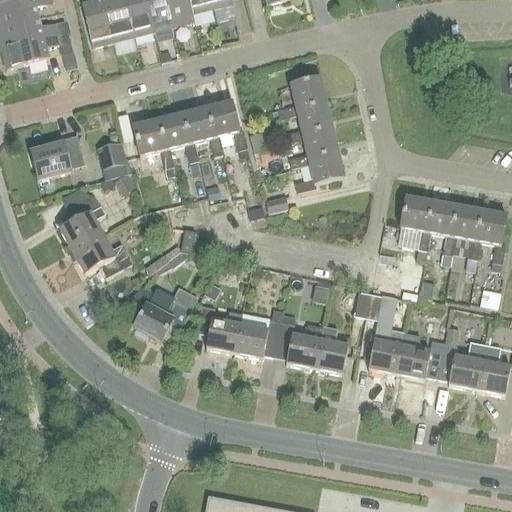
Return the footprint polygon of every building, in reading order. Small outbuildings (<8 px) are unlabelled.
[(0,31),(38,22),(36,12),(52,8),(50,0),(38,0),(0,9),(0,31)] [(0,0),(0,9),(38,0),(0,0)] [(92,52),(112,46),(100,0),(89,0),(91,6),(81,9),(92,52)] [(133,41),(122,0),(116,0),(113,1),(112,0),(100,0),(112,46),(133,41)] [(122,0),(133,41),(153,36),(143,0),(122,0)] [(173,31),(165,0),(143,0),(153,36),(173,31)] [(165,0),(173,31),(194,26),(192,18),(191,18),(186,0),(165,0)] [(211,13),(208,0),(186,0),(191,18),(192,18),(211,13)] [(208,0),(211,13),(232,8),(230,0),(208,0)] [(40,31),(38,22),(0,31),(0,51),(0,53),(67,36),(64,25),(40,31)] [(67,36),(0,53),(5,73),(48,63),(46,53),(58,49),(61,60),(72,57),(67,36)] [(279,124),(296,119),(295,115),(325,107),(319,83),(289,90),(294,110),(277,115),(279,124)] [(230,107),(206,113),(213,142),(218,141),(233,137),(237,155),(247,153),(242,134),(238,135),(230,107)] [(284,148),(302,144),(301,139),(331,132),(325,107),(295,115),(296,119),(300,135),(282,139),(284,148)] [(213,161),(222,159),(218,141),(213,142),(206,113),(181,119),(188,148),(193,147),(209,143),(213,161)] [(198,165),(193,147),(188,148),(181,119),(156,125),(164,155),(169,153),(184,150),(189,167),(198,165)] [(174,171),(169,153),(164,155),(156,125),(132,131),(139,161),(160,156),(164,173),(174,171)] [(290,173),(308,169),(307,164),(337,157),(331,132),(301,139),(302,144),(306,159),(288,163),(290,173)] [(69,173),(83,169),(75,140),(45,148),(46,152),(29,157),(36,184),(69,176),(69,173)] [(103,183),(128,177),(121,147),(96,153),(103,183)] [(343,181),(337,157),(307,164),(308,169),(312,184),(294,188),(296,197),(315,192),(314,188),(343,181)] [(121,201),(135,193),(127,179),(113,187),(121,201)] [(251,231),(266,229),(262,194),(246,196),(251,231)] [(71,256),(101,239),(93,224),(104,219),(93,199),(66,214),(72,226),(59,233),(71,256)] [(268,218),(287,213),(284,200),(265,204),(268,218)] [(424,237),(429,206),(404,202),(399,232),(420,236),(416,264),(425,266),(430,238),(424,237)] [(449,241),(454,211),(429,206),(424,237),(430,238),(445,241),(440,269),(450,270),(455,242),(449,241)] [(474,276),(476,264),(479,247),(474,246),(479,215),(454,211),(449,241),(455,242),(470,245),(465,275),(474,276)] [(474,246),(479,247),(495,250),(492,267),(501,268),(504,250),(499,249),(505,220),(479,215),(474,246)] [(183,235),(180,252),(179,258),(187,260),(189,260),(191,249),(195,250),(196,239),(193,238),(193,237),(183,235)] [(109,254),(101,239),(71,256),(83,279),(97,271),(103,283),(131,268),(120,248),(109,254)] [(174,302),(155,292),(146,309),(145,309),(133,331),(161,346),(171,326),(182,331),(197,303),(179,293),(174,302)] [(365,323),(370,299),(346,295),(342,315),(353,317),(353,320),(365,323)] [(370,299),(365,323),(377,325),(381,301),(370,299)] [(204,353),(233,359),(241,319),(228,316),(226,327),(211,324),(213,314),(200,312),(196,336),(207,338),(204,353)] [(241,319),(233,359),(261,364),(262,360),(274,362),(282,319),(283,316),(272,314),(270,325),(268,325),(268,324),(241,319)] [(281,327),(274,362),(285,364),(285,368),(313,374),(321,332),(307,329),(304,342),(292,340),(294,329),(281,327)] [(321,332),(313,374),(341,379),(347,350),(332,347),(334,335),(321,332)] [(396,380),(404,338),(376,333),(367,375),(396,380)] [(418,341),(404,338),(396,380),(424,386),(425,382),(437,384),(445,340),(436,338),(435,347),(431,346),(429,356),(416,354),(418,341)] [(444,348),(437,384),(448,386),(447,390),(476,396),(485,350),(469,347),(466,364),(454,361),(456,351),(454,350),(444,348)] [(499,353),(485,350),(476,396),(504,401),(510,372),(496,369),(499,353)] [(0,424),(8,423),(0,386),(0,424)]
